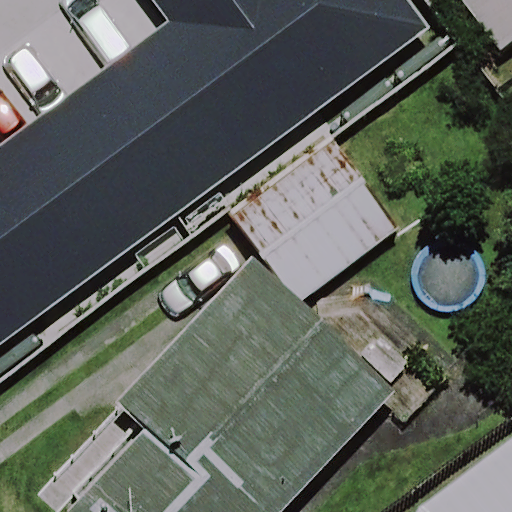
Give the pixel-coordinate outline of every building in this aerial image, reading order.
[(214,0),(32,0),(0,60),(0,332),(78,259),(214,0)] [(511,51),(511,0),(437,0),(491,68),(511,51)] [(390,238),(317,144),(216,223),(289,317),(390,238)] [(285,511),(378,417),(241,285),(108,422),(133,446),(69,511),(285,511)] [(511,511),(511,440),(510,438),(429,511),(511,511)]
